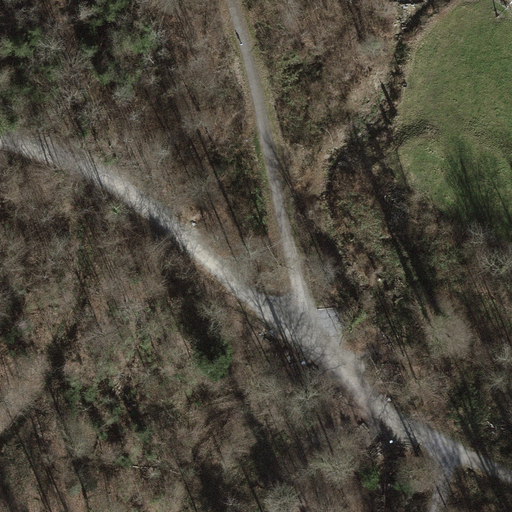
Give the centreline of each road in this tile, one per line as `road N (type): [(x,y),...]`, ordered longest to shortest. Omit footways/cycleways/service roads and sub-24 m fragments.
road 1 (track): [(511,475),(364,388),(142,203),(61,159),(0,140)]
road 2 (track): [(233,0),(315,348)]
